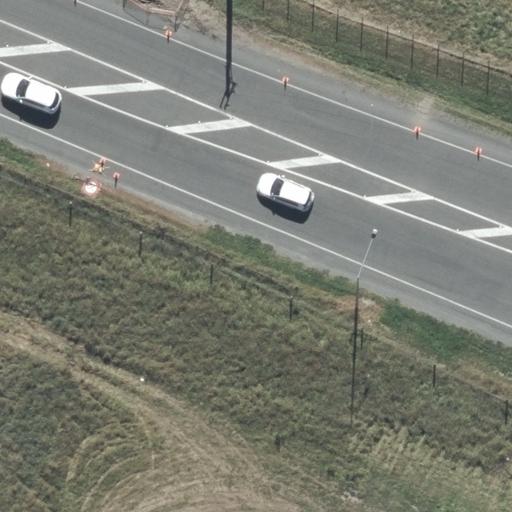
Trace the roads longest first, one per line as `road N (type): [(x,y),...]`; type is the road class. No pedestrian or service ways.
road 1 (trunk): [(511,289),(107,75)]
road 2 (trunk): [(107,75),(511,174)]
